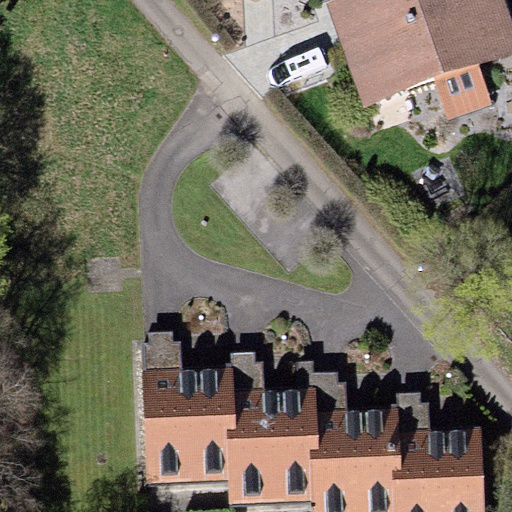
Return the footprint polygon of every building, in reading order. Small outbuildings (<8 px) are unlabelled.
[(488,0),(400,0),(330,22),(360,121),(511,75),(488,0)] [(47,195),(45,130),(15,131),(16,166),(6,167),(7,196),(47,195)] [(146,509),(228,509),(228,410),(229,393),(147,392),(146,509)] [(227,511),(303,511),(304,434),(304,411),(228,410),(228,509),(227,511)] [(388,511),(389,451),(389,435),(304,434),(303,511),(388,511)] [(466,511),(467,452),(389,451),(388,511),(466,511)]
